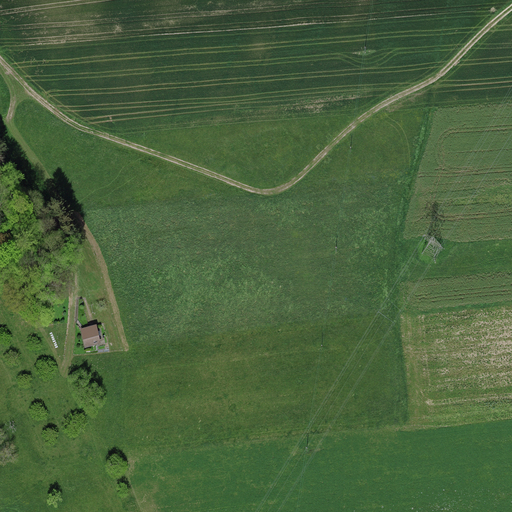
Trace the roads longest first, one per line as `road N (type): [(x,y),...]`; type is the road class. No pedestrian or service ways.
road 1 (track): [(511,8),(432,81),(380,106),(284,188),(260,192),(91,130),(22,85),(0,58)]
road 2 (track): [(4,63),(13,83),(8,116),(71,227),(69,336),(58,371)]
